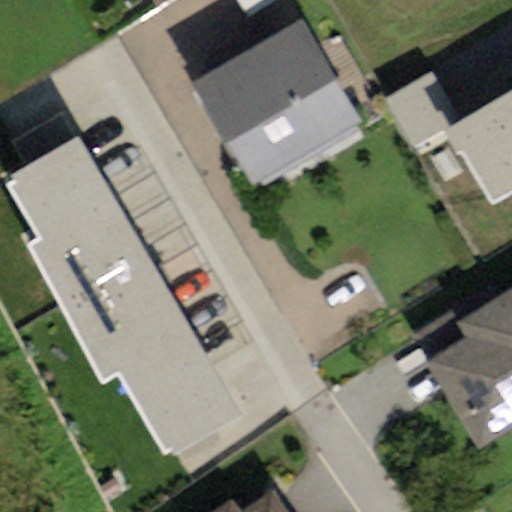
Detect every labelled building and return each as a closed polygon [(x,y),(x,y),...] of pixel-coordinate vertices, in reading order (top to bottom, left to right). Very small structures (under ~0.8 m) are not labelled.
[(152,0),(158,11),(184,0),(152,0)] [(231,0),(248,25),(286,0),(231,0)] [(298,22),(192,82),(251,186),(357,126),(298,22)] [(441,131),(458,120),(430,72),(381,100),(410,148),(441,131)] [(511,88),(458,120),(441,131),(455,154),(459,152),(490,205),(511,191),(511,88)] [(174,453),(239,417),(78,134),(7,174),(11,181),(5,185),(34,238),(23,244),(100,382),(118,373),(163,452),(171,448),(174,453)] [(511,428),(511,290),(454,326),(464,341),(426,365),(479,449),(511,428)] [(284,511),(272,494),(245,511),(237,511),(231,502),(216,511),(284,511)]
